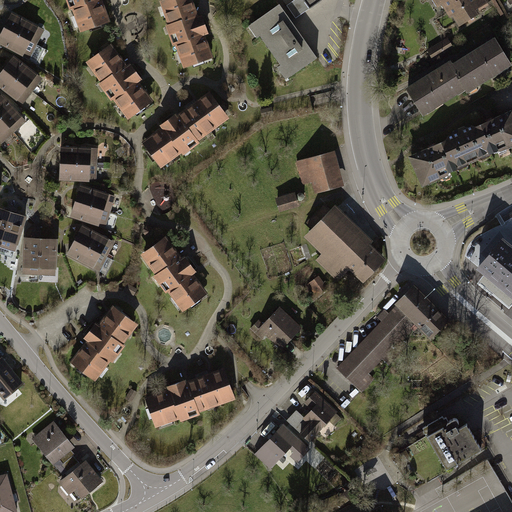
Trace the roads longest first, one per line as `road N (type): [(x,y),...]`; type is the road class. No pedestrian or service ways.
road 1 (residential): [(155,498),(254,424),(405,261)]
road 2 (tertiary): [(404,227),(375,185),(361,123),(374,0)]
road 3 (residential): [(155,498),(0,320)]
